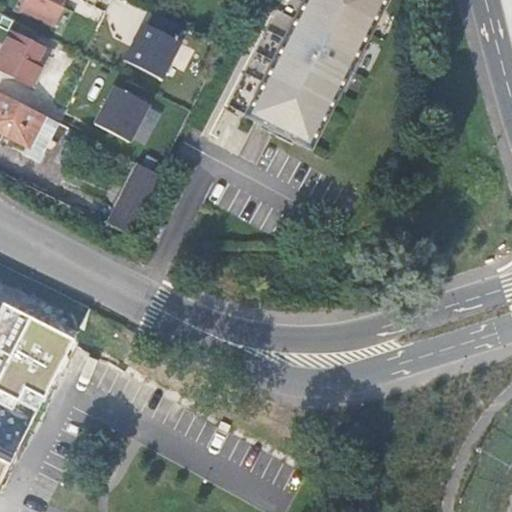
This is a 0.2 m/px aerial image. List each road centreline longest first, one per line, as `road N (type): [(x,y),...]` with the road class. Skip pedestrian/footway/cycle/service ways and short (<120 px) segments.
road 1 (residential): [(0,222),(150,309),(251,347),(375,346)]
road 2 (unknown): [(150,309),(230,164)]
road 3 (residential): [(511,289),(395,321),(375,346)]
road 4 (residential): [(375,346),(409,355),(511,328)]
